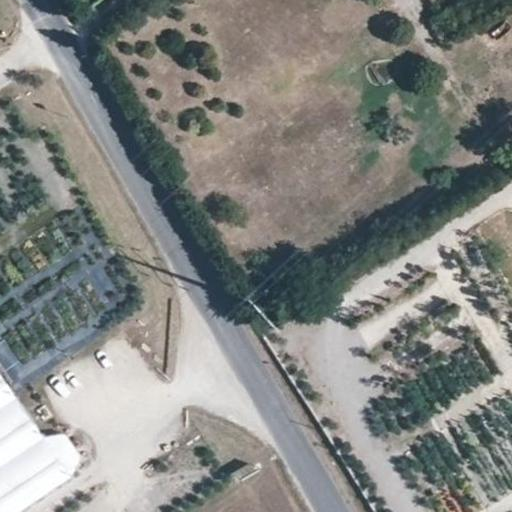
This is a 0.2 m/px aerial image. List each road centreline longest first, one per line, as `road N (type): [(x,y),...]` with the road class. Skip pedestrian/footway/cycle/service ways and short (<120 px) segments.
road 1 (tertiary): [(325,511),(36,0)]
road 2 (unknown): [(43,511),(148,409),(236,353)]
